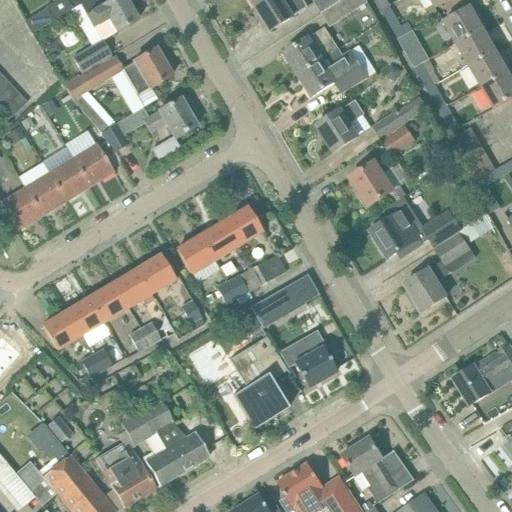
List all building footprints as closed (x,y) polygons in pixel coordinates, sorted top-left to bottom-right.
[(31,35),(45,27),(87,0),(57,0),(46,7),(47,8),(37,14),(39,18),(26,26),(31,35)] [(73,58),(81,73),(110,56),(102,41),(138,20),(126,0),(112,0),(100,7),(101,8),(87,16),(101,40),(73,58)] [(250,0),(256,8),(268,0),(250,0)] [(268,0),(256,8),(271,32),(309,7),(304,0),(268,0)] [(315,0),(313,1),(321,14),(342,0),(315,0)] [(368,3),(366,0),(342,0),(321,14),(330,28),(368,3)] [(375,0),(381,10),(389,6),(385,0),(375,0)] [(431,0),(436,8),(450,0),(431,0)] [(402,27),(389,6),(381,10),(394,32),(402,27)] [(456,44),(483,29),(470,7),(443,22),(456,44)] [(423,64),(411,43),(417,39),(409,23),(402,27),(394,32),(415,68),(423,64)] [(325,28),(302,43),(285,53),(299,75),(339,50),(325,28)] [(495,50),(483,29),(456,44),(469,66),(495,50)] [(126,80),(128,80),(137,96),(149,89),(149,90),(171,77),(156,50),(133,63),(134,63),(122,70),(115,58),(113,60),(110,56),(81,73),(78,75),(87,91),(121,71),(126,80)] [(344,56),(339,50),(299,75),(313,97),(335,83),(342,95),(368,79),(350,52),(344,56)] [(508,72),(495,50),(469,66),(481,87),(508,72)] [(429,60),(423,64),(415,68),(427,90),(435,85),(432,80),(438,76),(429,60)] [(391,65),(384,76),(396,83),(402,71),(391,65)] [(511,79),(508,72),(481,87),(494,109),(511,98),(511,79)] [(63,84),(73,101),(87,93),(87,91),(78,75),(63,84)] [(0,98),(12,88),(5,80),(0,84),(0,98)] [(435,85),(427,90),(439,111),(447,107),(435,85)] [(19,95),(12,88),(0,98),(0,106),(4,110),(19,95)] [(11,118),(12,117),(27,103),(19,95),(4,110),(11,118)] [(428,109),(421,98),(375,128),(381,138),(428,109)] [(142,109),(116,124),(101,133),(113,153),(127,145),(122,137),(144,124),(150,133),(165,124),(174,140),(196,127),(180,99),(148,118),(142,109)] [(356,101),(334,115),(317,126),(334,153),(358,138),(349,124),(365,114),(356,101)] [(460,128),(447,107),(439,111),(452,133),(460,128)] [(384,142),(393,157),(416,142),(406,128),(384,142)] [(471,129),(449,142),(456,152),(477,139),(471,129)] [(484,150),(477,139),(456,152),(460,159),(462,162),(484,150)] [(72,159),(89,188),(114,173),(96,145),(72,159)] [(462,162),(468,173),(490,160),(484,150),(462,162)] [(384,198),(390,207),(395,203),(403,199),(407,196),(401,187),(392,192),(381,176),(393,168),(385,156),(350,178),(369,207),(384,198)] [(65,202),(89,188),(72,159),(48,174),(65,202)] [(468,173),(474,183),(496,170),(490,160),(468,173)] [(508,174),(511,171),(511,160),(503,166),(508,174)] [(508,174),(503,166),(496,170),(474,183),(471,185),(475,193),(487,186),(508,174)] [(42,217),(65,202),(48,174),(24,188),(42,217)] [(0,203),(17,232),(42,217),(24,188),(0,202),(0,203)] [(388,221),(371,232),(389,259),(397,254),(400,259),(429,240),(421,228),(415,218),(408,208),(403,199),(395,203),(401,212),(395,216),(388,221)] [(223,223),(238,247),(262,232),(247,208),(223,223)] [(429,240),(435,249),(459,233),(462,231),(449,211),(421,228),(429,240)] [(223,223),(200,237),(214,261),(238,247),(223,223)] [(475,259),(459,233),(435,249),(443,261),(405,285),(423,313),(446,298),(437,282),(452,273),(447,265),(469,251),(474,259),(475,259)] [(214,261),(200,237),(176,251),(190,275),(214,261)] [(175,280),(170,273),(160,256),(136,270),(150,294),(175,280)] [(256,267),(265,284),(285,273),(276,256),(256,267)] [(150,294),(136,270),(113,284),(127,308),(142,299),(145,305),(154,300),(150,294)] [(239,276),(226,283),(235,300),(238,306),(251,299),(248,293),(239,276)] [(226,283),(216,288),(225,305),(235,300),(226,283)] [(127,308),(113,284),(89,298),(104,322),(127,308)] [(274,294),(250,308),(262,328),(299,307),(288,287),(274,294)] [(80,336),(104,322),(89,298),(66,312),(80,336)] [(192,301),(180,307),(192,331),(205,324),(192,301)] [(56,351),(80,336),(66,312),(42,327),(56,351)] [(151,323),(140,329),(150,347),(161,341),(151,323)] [(140,329),(128,335),(129,336),(138,352),(139,353),(150,347),(140,329)] [(316,331),(278,353),(287,369),(294,365),(308,389),(336,373),(323,349),(326,347),(316,331)] [(0,376),(3,373),(21,353),(1,336),(0,336),(0,376)] [(286,371),(266,338),(229,360),(246,388),(232,396),(253,430),(288,409),(271,381),(286,371)] [(474,366),(453,379),(470,406),(487,396),(491,394),(490,393),(482,379),(495,371),(500,368),(503,366),(511,381),(511,350),(509,346),(492,356),(474,367),(474,366)] [(103,349),(92,355),(101,373),(113,367),(103,349)] [(92,355),(80,361),(89,379),(101,373),(92,355)] [(209,457),(199,440),(195,433),(181,442),(171,424),(174,423),(161,401),(142,412),(166,450),(168,450),(172,447),(178,458),(181,456),(189,469),(209,457)] [(142,458),(145,463),(159,487),(189,469),(181,456),(178,458),(172,447),(168,450),(166,450),(142,412),(122,424),(135,447),(147,440),(152,452),(142,458)] [(58,417),(46,427),(60,445),(73,434),(58,417)] [(45,427),(29,440),(39,452),(41,450),(55,468),(43,477),(57,494),(71,511),(114,511),(103,498),(69,456),(45,427)] [(342,455),(352,472),(356,477),(370,468),(379,481),(368,488),(378,503),(400,489),(392,476),(403,469),(404,469),(405,469),(394,451),(393,452),(383,459),(370,438),(342,455)] [(119,445),(94,460),(113,491),(123,508),(155,489),(143,468),(141,469),(126,450),(123,452),(119,445)] [(332,502),(308,464),(277,484),(288,500),(281,504),(286,511),(322,511),(324,511),(322,508),(332,502)] [(28,472),(18,480),(28,491),(38,483),(28,472)] [(339,497),(336,499),(343,511),(363,511),(350,492),(349,491),(346,492),(347,494),(339,499),(339,497)] [(279,511),(279,510),(275,511),(270,511),(260,495),(232,511),(279,511)] [(408,507),(400,511),(436,511),(424,495),(408,507)]
